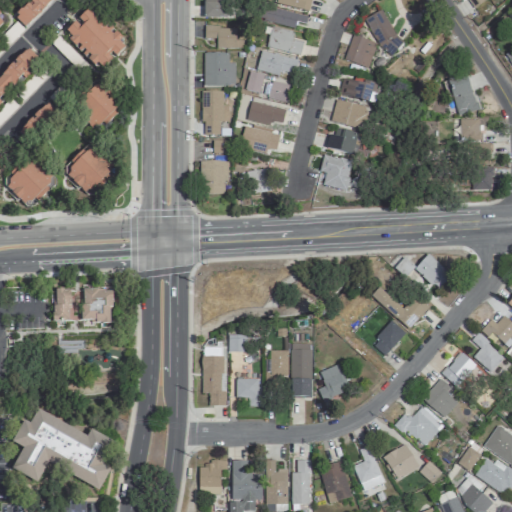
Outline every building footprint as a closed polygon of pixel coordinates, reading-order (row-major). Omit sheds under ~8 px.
[(29,0),(13,18),(25,28),(50,0),(29,0)] [(203,0),(203,18),(226,18),(226,0),(203,0)] [(303,12),(306,0),(273,0),(273,3),(303,12)] [(465,0),(473,9),(484,0),(465,0)] [(94,66),(96,64),(101,69),(125,46),(88,8),(62,34),(94,66)] [(294,28),(297,14),(265,8),(262,22),(294,28)] [(401,46),(379,9),(363,19),(385,56),(401,46)] [(203,39),(215,38),(215,48),(242,48),(242,41),(234,41),(234,27),(203,27),(203,39)] [(302,41),(291,39),(292,31),(267,27),(264,48),(300,54),(302,41)] [(366,68),(375,43),(351,35),(343,61),(366,68)] [(0,97),(37,58),(26,48),(0,75),(0,97)] [(511,49),(503,56),(511,68),(511,49)] [(297,61),(260,50),(255,68),(292,78),(297,61)] [(234,63),(226,63),(226,53),(203,53),(202,86),(233,86),(234,63)] [(258,93),(262,75),(248,71),(243,90),(258,93)] [(341,79),(338,96),(373,103),(374,94),(370,93),(373,82),(354,78),(353,81),(341,79)] [(455,116),(475,111),(467,78),(447,83),(455,116)] [(290,87),(265,80),(261,96),(286,103),(290,87)] [(122,107),(101,81),(72,105),(93,131),(122,107)] [(221,91),(201,92),(201,135),(219,135),(218,122),(228,122),(227,111),(222,111),(221,91)] [(284,111),(250,101),(245,120),(268,126),(270,120),(281,123),(284,111)] [(366,107),(334,101),(330,123),(357,128),(358,120),(364,121),(366,107)] [(17,133),(28,144),(56,115),(45,104),(17,133)] [(479,141),(480,119),(459,119),(458,141),(479,141)] [(243,124),(238,147),(265,153),(266,149),(275,151),(279,133),(243,124)] [(327,149),(351,155),(356,134),(332,128),(327,149)] [(229,141),(212,140),(211,154),(228,154),(229,141)] [(61,169),(85,195),(113,169),(90,143),(61,169)] [(480,143),(475,160),(487,163),(491,146),(480,143)] [(27,209),(54,180),(28,155),(7,177),(12,181),(5,188),(27,209)] [(315,183),(344,191),(351,162),(323,155),(315,183)] [(225,161),(200,161),(200,195),(225,195),(225,161)] [(247,194),(270,192),(267,169),(245,171),(247,194)] [(460,171),(460,190),(490,191),(490,171),(460,171)] [(436,291),(450,277),(427,254),(413,268),(436,291)] [(403,278),(413,267),(403,258),(393,268),(403,278)] [(370,296),(407,330),(427,308),(414,296),(401,310),(377,288),(370,296)] [(53,322),(109,321),(109,291),(69,291),(69,290),(53,290),(53,322)] [(483,329),(501,346),(511,333),(511,325),(498,313),(483,329)] [(383,356),(404,334),(390,321),(370,344),(383,356)] [(468,342),(478,349),(471,358),(490,372),(503,356),(475,334),(468,342)] [(226,352),(244,353),(245,335),(227,335),(226,352)] [(309,344),(289,344),(289,398),(309,398),(309,344)] [(286,351),(268,351),(268,373),(263,373),(263,389),(276,389),(276,376),(286,376),(286,351)] [(453,386),(473,365),(460,352),(440,374),(453,386)] [(200,393),(207,393),(207,406),(223,406),(223,356),(200,356),(200,393)] [(323,386),(316,389),(321,401),(349,390),(345,381),(349,379),(346,370),(340,373),(336,365),(317,372),(323,386)] [(234,398),(247,398),(247,406),(260,406),(259,395),(256,396),(256,379),(234,379),(234,398)] [(441,418),(456,403),(445,393),(449,389),(439,379),(420,399),(441,418)] [(421,448),(441,426),(420,407),(409,419),(403,413),(394,423),(421,448)] [(98,489),(108,469),(102,465),(113,442),(88,430),(86,435),(34,411),(28,424),(21,420),(11,443),(21,447),(10,471),(36,483),(45,464),(98,489)] [(511,467),(511,436),(495,425),(481,447),(511,467)] [(417,469),(405,445),(382,455),(393,480),(417,469)] [(357,450),(362,462),(351,466),(361,491),(382,483),(367,446),(357,450)] [(467,471),(479,455),(467,446),(455,463),(467,471)] [(473,476),(503,496),(511,483),(511,472),(486,456),(473,476)] [(289,473),(290,505),(308,505),(307,460),(294,460),(295,473),(289,473)] [(259,474),(246,474),(246,461),(230,461),(230,504),(228,504),(227,511),(241,511),(253,511),(253,500),(260,500),(259,474)] [(285,469),(273,470),(273,461),(263,461),(264,505),(286,505),(285,469)] [(219,494),(219,471),(224,471),(224,463),(198,462),(197,494),(219,494)] [(341,463),(318,469),(326,503),(349,497),(341,463)] [(451,492),(469,511),(484,511),(483,511),(491,504),(477,489),(481,486),(469,475),(451,492)] [(434,497),(440,511),(461,511),(452,489),(434,497)]
